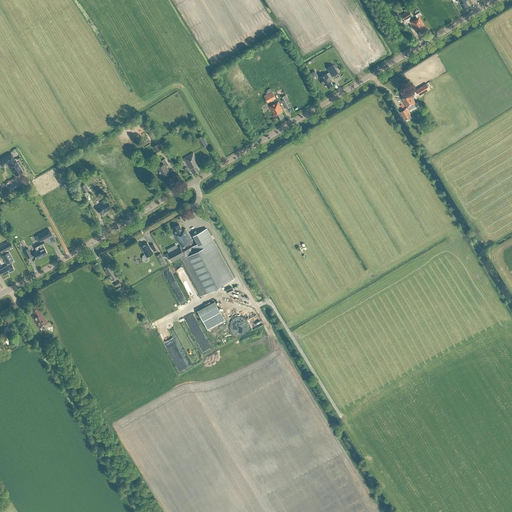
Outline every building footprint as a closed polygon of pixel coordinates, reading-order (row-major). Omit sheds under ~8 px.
[(412,15),(409,10),(401,15),(404,20),(412,15)] [(421,33),(427,29),(419,17),(411,22),(416,30),(418,28),(421,33)] [(325,83),(328,87),(333,84),(330,80),(331,80),(329,76),(331,75),(332,75),(337,72),(333,64),(327,68),(329,71),(327,73),(319,78),(323,84),(325,83)] [(308,74),(312,81),(319,77),(315,70),(308,74)] [(426,84),(416,90),(419,95),(430,89),(426,84)] [(407,107),(409,110),(416,105),(409,93),(407,94),(404,90),(401,92),(403,97),(401,98),(407,107)] [(268,102),(276,98),(272,91),(264,95),(268,102)] [(292,105),(286,95),(281,97),(283,100),(282,100),(286,109),(292,105)] [(275,114),(278,119),(284,116),(281,111),(283,110),(278,101),(269,106),(274,115),(275,114)] [(405,119),(411,115),(406,108),(400,111),(405,119)] [(203,147),(208,144),(203,135),(198,138),(203,147)] [(156,152),(162,148),(159,142),(153,146),(156,152)] [(184,157),(193,174),(199,170),(197,165),(200,163),(193,152),(184,157)] [(14,158),(11,153),(0,159),(0,163),(1,166),(8,162),(9,163),(8,164),(15,175),(22,171),(15,160),(14,160),(13,158),(14,158)] [(159,173),(161,173),(163,176),(166,174),(167,175),(167,173),(170,171),(167,165),(169,164),(165,158),(162,160),(164,163),(157,167),(160,171),(159,173)] [(85,183),(79,186),(83,193),(89,190),(85,183)] [(0,186),(0,193),(2,197),(11,192),(8,188),(4,191),(0,186)] [(97,207),(101,214),(111,207),(106,199),(101,202),(102,204),(97,207)] [(183,247),(193,242),(185,228),(182,230),(179,224),(173,227),(173,228),(172,228),(173,230),(174,230),(176,233),(175,233),(181,245),(167,253),(171,261),(180,257),(201,295),(234,278),(207,228),(194,235),(198,243),(183,251),(181,248),(182,247),(183,248),(184,248),(183,247)] [(0,245),(0,250),(1,253),(13,246),(10,240),(0,245)] [(143,258),(144,260),(146,261),(148,260),(149,258),(148,256),(150,255),(147,250),(151,248),(147,242),(141,246),(143,250),(143,251),(145,254),(143,255),(143,258)] [(42,243),(35,247),(37,250),(33,252),(36,258),(43,255),(46,254),(46,253),(47,253),(42,243)] [(28,260),(33,257),(29,250),(24,252),(28,260)] [(0,268),(0,270),(2,275),(8,271),(9,272),(14,269),(11,263),(14,261),(8,251),(2,255),(6,263),(7,263),(8,265),(0,268)] [(167,263),(161,253),(157,255),(163,266),(167,263)] [(109,264),(104,267),(106,270),(105,271),(111,280),(118,276),(113,268),(112,268),(109,264)] [(208,329),(225,320),(215,301),(197,310),(208,329)] [(40,312),(37,307),(32,310),(34,314),(32,315),(35,320),(35,319),(36,321),(39,327),(47,323),(41,312),(40,312)] [(186,351),(194,346),(184,326),(176,330),(186,351)] [(15,346),(13,342),(5,347),(7,351),(15,346)]
